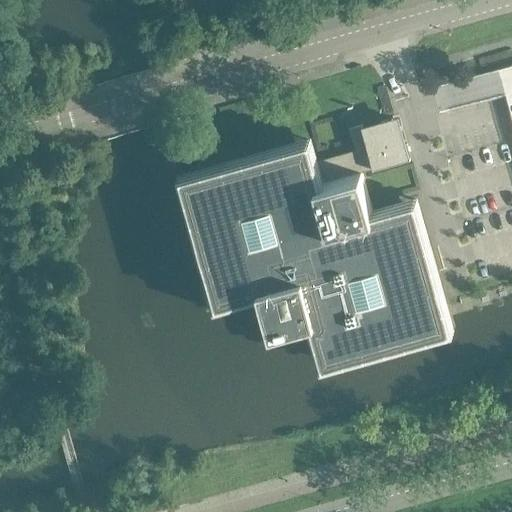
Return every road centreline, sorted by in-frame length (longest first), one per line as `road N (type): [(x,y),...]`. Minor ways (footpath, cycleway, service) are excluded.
road 1 (unclassified): [(0,140),(494,0)]
road 2 (tertiary): [(511,470),(362,511)]
